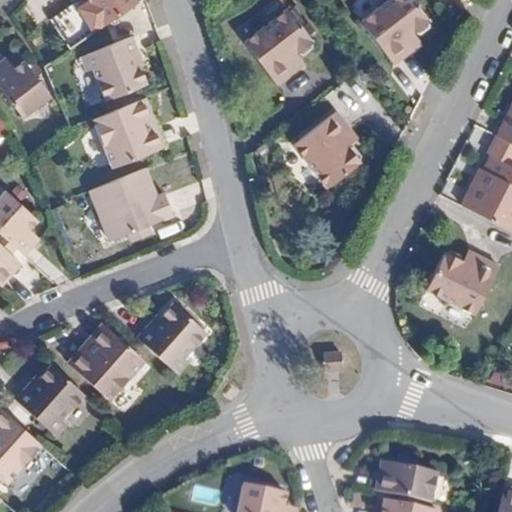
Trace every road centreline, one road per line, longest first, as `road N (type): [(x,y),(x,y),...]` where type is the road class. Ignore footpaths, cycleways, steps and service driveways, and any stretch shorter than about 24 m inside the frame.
road 1 (residential): [(508,0),(350,313)]
road 2 (residential): [(0,337),(105,287),(239,244)]
road 3 (residential): [(173,0),(239,244)]
road 4 (residential): [(95,511),(167,460),(277,405)]
road 5 (residential): [(379,381),(511,425)]
